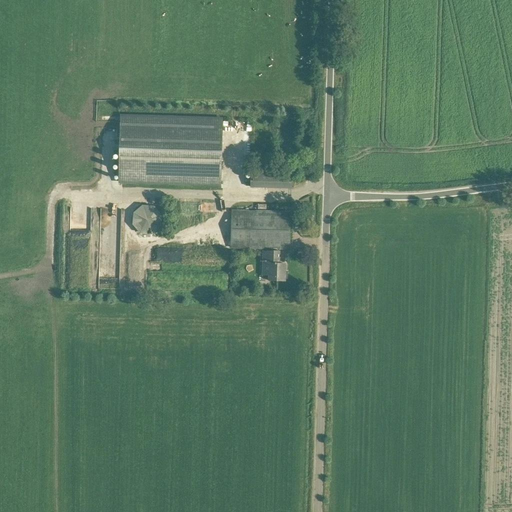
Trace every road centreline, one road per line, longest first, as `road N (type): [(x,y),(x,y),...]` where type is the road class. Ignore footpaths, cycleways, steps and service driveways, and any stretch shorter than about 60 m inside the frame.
road 1 (unclassified): [(317,511),(329,198)]
road 2 (unclassified): [(329,198),(333,0)]
road 3 (unclassified): [(329,198),(511,185)]
